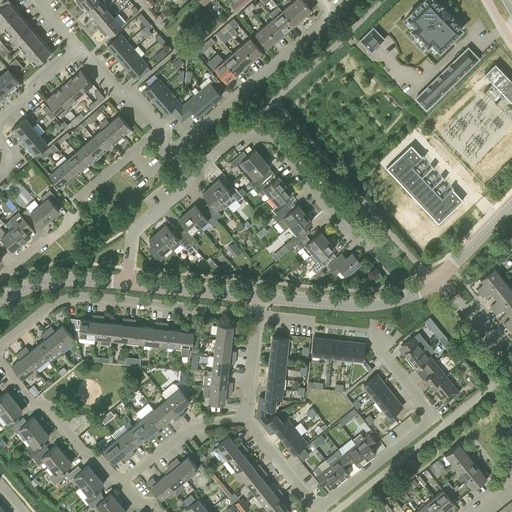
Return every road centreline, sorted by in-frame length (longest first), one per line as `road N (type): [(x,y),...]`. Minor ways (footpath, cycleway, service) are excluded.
road 1 (residential): [(0,345),(51,304),(81,295),(256,315)]
road 2 (residential): [(316,509),(429,418),(368,332)]
road 3 (residential): [(361,247),(269,138),(239,137),(188,181)]
road 4 (residential): [(318,0),(330,16),(169,155)]
road 5 (residential): [(0,359),(33,404),(57,411),(120,487)]
road 6 (tertiary): [(260,296),(364,305),(435,282)]
road 7 (residential): [(120,487),(190,426),(244,416)]
road 8 (tertiary): [(125,281),(260,296)]
road 9 (residential): [(150,131),(157,124),(135,91),(114,82),(74,42)]
road 10 (tertiary): [(0,300),(56,280),(125,281)]
road 11 (residential): [(188,181),(131,236),(125,281)]
